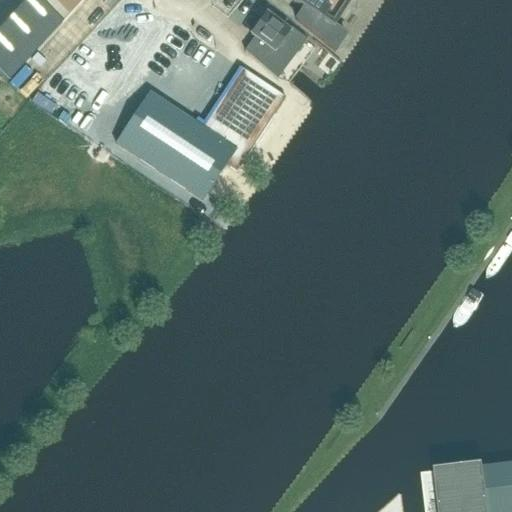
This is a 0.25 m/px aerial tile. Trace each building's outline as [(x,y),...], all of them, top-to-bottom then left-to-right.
[(84,0),(0,0),(0,78),(6,84),(84,0)] [(284,0),(303,12),(297,23),(295,22),(294,25),(334,55),(344,38),(332,30),(351,0),(284,0)] [(280,61),(273,55),(283,41),(296,50),(303,41),(290,31),(288,33),(266,17),(250,38),(258,44),(248,57),(270,74),(280,61)] [(225,168),(235,175),(284,101),(241,72),(201,132),(148,97),(114,147),(201,204),(225,168)] [(54,89),(47,96),(63,110),(69,103),(54,89)] [(38,192),(0,202),(0,228),(1,231),(77,211),(71,188),(39,197),(38,192)] [(147,310),(130,224),(103,229),(120,315),(147,310)] [(511,511),(511,476),(424,489),(427,511),(511,511)]
